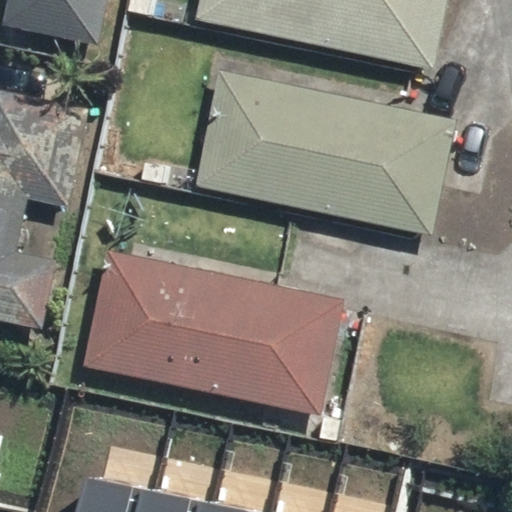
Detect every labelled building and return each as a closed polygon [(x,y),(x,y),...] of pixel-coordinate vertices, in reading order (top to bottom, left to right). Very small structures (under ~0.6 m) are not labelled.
[(105,51),(115,0),(12,0),(6,31),(105,51)] [(453,0),(206,0),(201,26),(438,74),(453,0)] [(462,123),(225,75),(201,193),(438,241),(462,123)] [(0,325),(47,335),(62,266),(22,258),(33,205),(73,213),(94,117),(0,96),(0,325)] [(347,304),(113,255),(88,372),(323,421),(347,304)] [(0,481),(9,442),(0,439),(0,481)] [(101,511),(162,511),(167,493),(108,481),(101,511)] [(162,511),(223,511),(225,504),(167,493),(162,511)]
